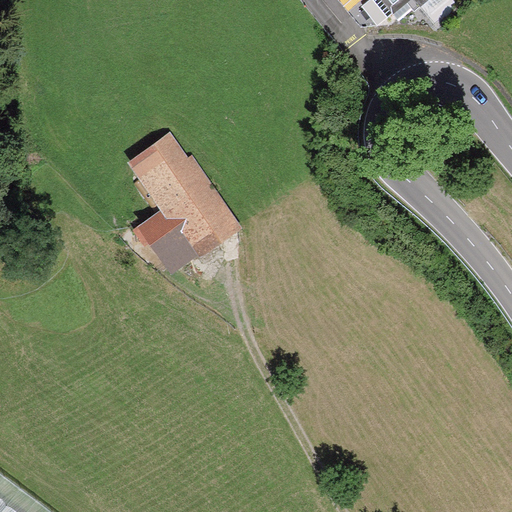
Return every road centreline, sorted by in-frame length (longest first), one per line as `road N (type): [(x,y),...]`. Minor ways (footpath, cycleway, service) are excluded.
road 1 (tertiary): [(511,292),(486,254),(393,164),(378,123),(385,95),(403,81),(450,76),(480,96),(511,142)]
road 2 (track): [(233,284),(252,343),(351,511)]
